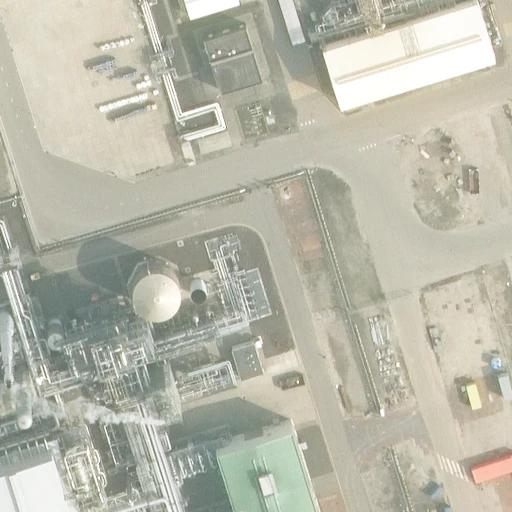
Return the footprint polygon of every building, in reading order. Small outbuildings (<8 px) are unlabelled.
[(183,0),(189,17),(238,2),(237,0),(183,0)] [(477,0),(456,0),(321,41),(321,42),(339,101),(494,54),(477,0)] [(203,38),(219,91),(261,78),(245,25),(203,38)] [(253,337),(230,344),(239,373),(262,367),(253,337)] [(319,511),(291,420),(215,444),(235,511),(319,511)]
